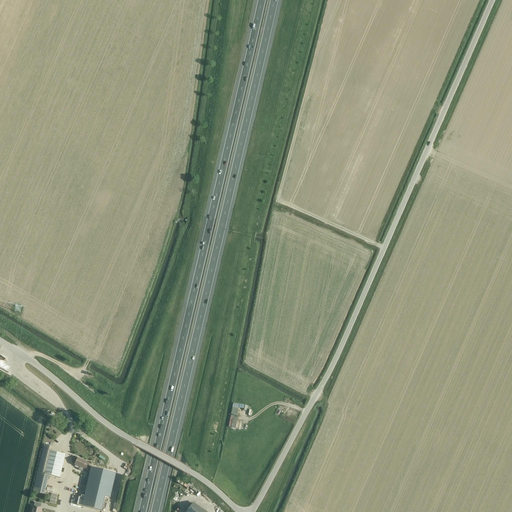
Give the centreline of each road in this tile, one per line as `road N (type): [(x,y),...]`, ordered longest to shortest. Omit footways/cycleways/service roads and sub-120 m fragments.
road 1 (unclassified): [(250,511),(339,350),(492,0)]
road 2 (motorway): [(154,511),(274,0)]
road 3 (motorway): [(261,0),(142,511)]
road 4 (track): [(304,0),(195,474)]
road 5 (track): [(77,370),(114,393),(125,388),(188,221),(218,0)]
road 6 (track): [(139,423),(196,231),(239,0)]
road 7 (unclassified): [(239,511),(195,474),(107,425),(0,340)]
road 8 (track): [(119,432),(196,231)]
road 9 (track): [(265,158),(296,0)]
road 10 (track): [(125,511),(147,428),(123,417),(115,393)]
